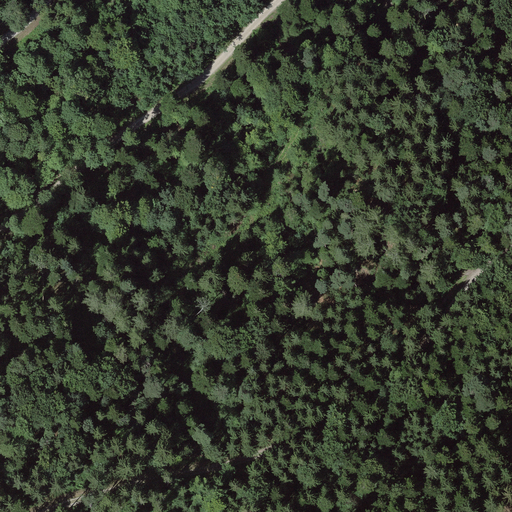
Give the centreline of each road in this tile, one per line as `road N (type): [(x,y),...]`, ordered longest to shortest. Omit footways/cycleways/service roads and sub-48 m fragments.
road 1 (track): [(511,251),(468,283),(360,406),(267,451),(46,511)]
road 2 (track): [(0,226),(213,71),(279,0)]
